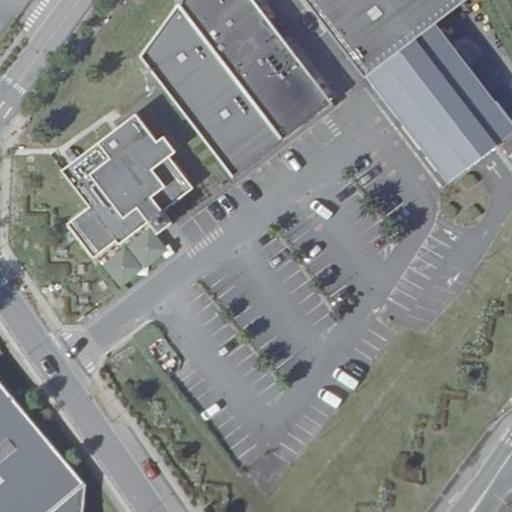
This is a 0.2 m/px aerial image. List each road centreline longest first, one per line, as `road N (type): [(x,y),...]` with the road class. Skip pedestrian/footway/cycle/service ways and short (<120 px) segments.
road 1 (unclassified): [(155,511),(0,283)]
road 2 (unclassified): [(78,0),(0,106)]
